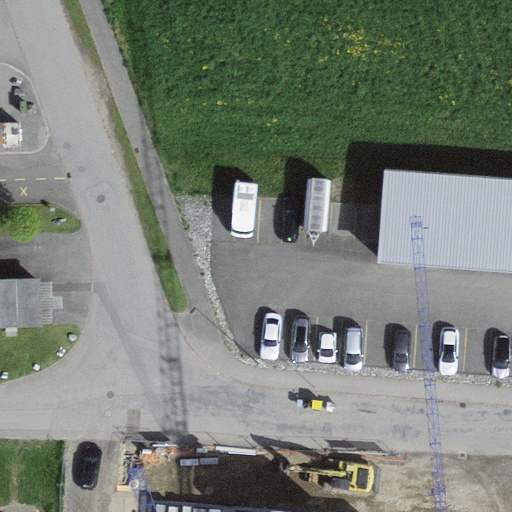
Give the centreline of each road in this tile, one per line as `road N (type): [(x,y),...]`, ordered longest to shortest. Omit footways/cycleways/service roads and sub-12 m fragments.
road 1 (residential): [(182,406),(32,0)]
road 2 (residential): [(511,431),(182,406)]
road 3 (residential): [(0,411),(182,406)]
